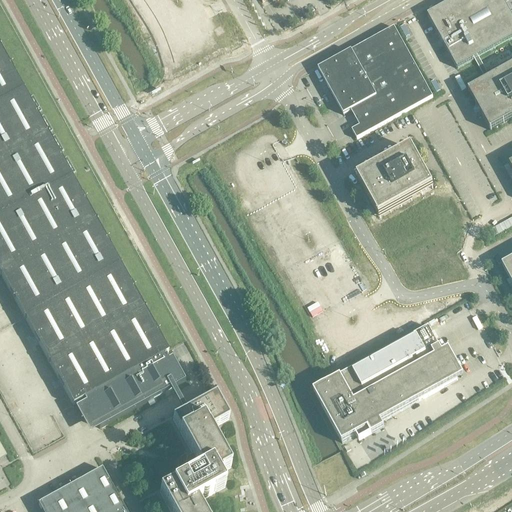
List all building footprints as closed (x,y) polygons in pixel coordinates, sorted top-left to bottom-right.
[(136,0),(178,73),(236,40),(213,0),(136,0)] [(511,16),(510,13),(502,0),(456,0),(428,16),(428,17),(457,69),(457,70),(458,70),(511,39),(511,16)] [(433,99),(394,28),(318,70),(344,116),(351,112),(360,127),(352,132),(357,141),(433,99)] [(357,141),(341,150),(411,276),(464,247),(463,244),(511,216),(511,44),(432,88),(436,97),(433,99),(357,141)] [(97,222),(96,220),(95,221),(72,179),(73,179),(72,177),(71,177),(48,135),(49,135),(47,133),(24,91),(23,89),(0,48),(0,47),(0,275),(0,276),(1,276),(10,292),(15,301),(24,317),(23,317),(24,320),(25,319),(34,335),(39,345),(48,361),(47,361),(48,364),(49,363),(58,379),(63,388),(73,406),(80,403),(86,414),(80,418),(83,423),(81,424),(77,427),(77,428),(78,430),(82,437),(83,438),(89,435),(92,440),(93,441),(94,440),(97,439),(162,403),(162,402),(162,401),(157,393),(161,391),(161,389),(160,388),(160,387),(158,387),(155,388),(150,380),(149,379),(130,389),(129,387),(128,385),(124,378),(168,354),(168,353),(168,352),(145,310),(144,308),(120,266),(121,266),(120,264),(119,264),(96,223),(97,222)] [(499,228),(496,229),(498,233),(511,226),(511,218),(497,225),(499,228)] [(511,261),(503,267),(502,267),(503,268),(511,284),(511,261)] [(381,423),(450,385),(464,377),(456,363),(450,366),(429,328),(322,387),(314,392),(342,444),(368,430),(372,436),(385,429),(381,423)] [(225,488),(219,477),(222,476),(220,474),(231,468),(210,430),(229,420),(215,396),(173,420),(191,453),(193,455),(187,458),(186,462),(181,460),(180,465),(179,468),(184,469),(183,473),(186,478),(159,493),(170,511),(201,511),(197,503),(213,494),(214,494),(225,488)] [(124,511),(102,470),(38,505),(37,506),(41,511),(124,511)]
